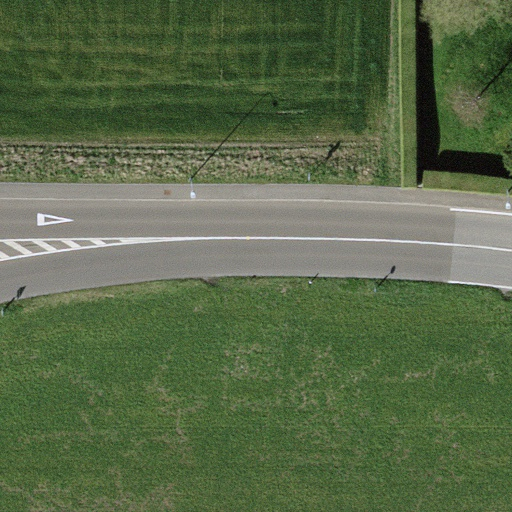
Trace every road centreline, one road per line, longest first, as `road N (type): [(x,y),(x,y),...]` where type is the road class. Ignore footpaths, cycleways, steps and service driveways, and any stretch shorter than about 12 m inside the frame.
road 1 (primary): [(151,239),(511,249)]
road 2 (primary): [(0,282),(151,239)]
road 3 (primary): [(151,239),(0,223)]
